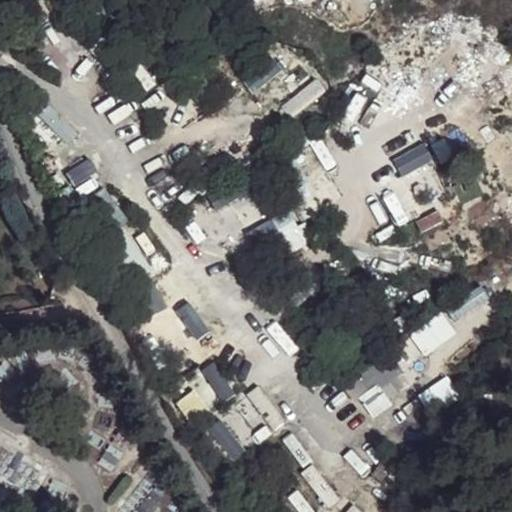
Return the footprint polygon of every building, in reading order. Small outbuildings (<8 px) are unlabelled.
[(319,133),(262,154),(277,193),(334,172),(319,133)] [(266,185),(248,194),(241,181),(210,197),(218,213),(233,206),(242,223),(260,214),(262,218),(279,209),(266,185)] [(263,220),(275,258),(306,248),(294,210),(263,220)] [(215,363),(202,370),(219,402),(232,395),(215,363)] [(230,438),(221,448),(234,461),(244,450),(230,438)]
